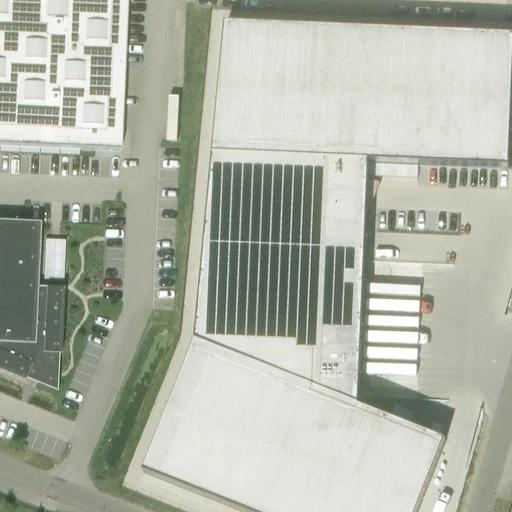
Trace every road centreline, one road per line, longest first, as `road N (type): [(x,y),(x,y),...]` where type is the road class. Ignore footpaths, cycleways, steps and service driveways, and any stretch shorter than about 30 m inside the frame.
road 1 (unclassified): [(119,511),(0,463)]
road 2 (unclassified): [(511,396),(477,511)]
